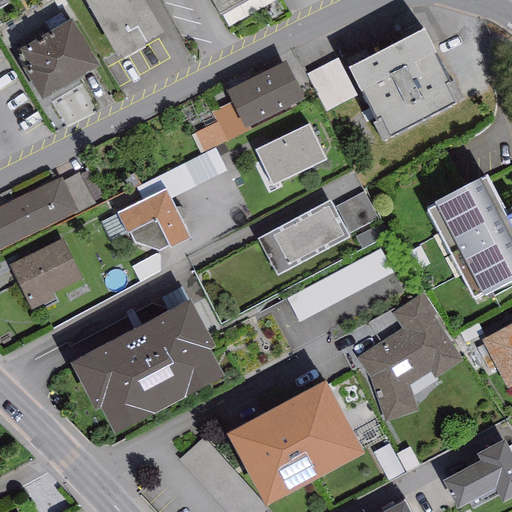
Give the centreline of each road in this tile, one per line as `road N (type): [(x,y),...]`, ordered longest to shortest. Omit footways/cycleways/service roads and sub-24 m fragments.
road 1 (residential): [(362,0),(0,170)]
road 2 (tertiary): [(121,511),(0,390)]
